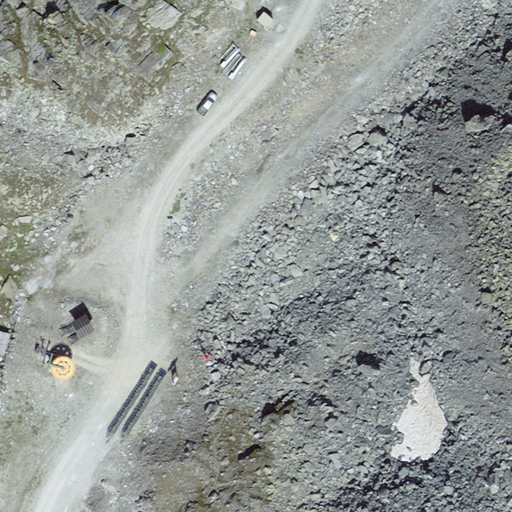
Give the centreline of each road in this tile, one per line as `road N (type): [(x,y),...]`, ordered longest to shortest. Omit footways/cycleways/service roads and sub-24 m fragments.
road 1 (track): [(448,0),(276,169),(158,309),(128,371)]
road 2 (track): [(128,371),(147,226),(164,183),(308,0)]
road 3 (track): [(128,371),(50,511)]
